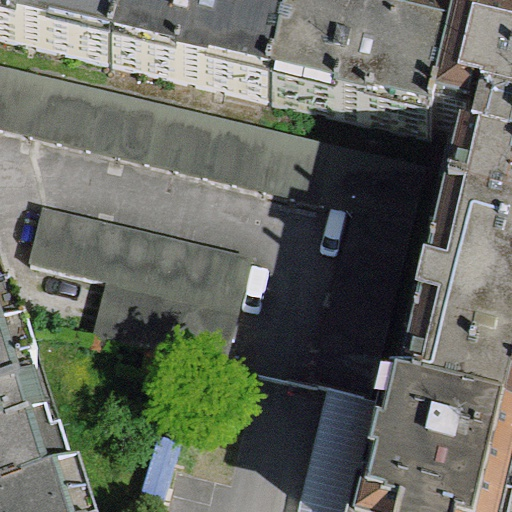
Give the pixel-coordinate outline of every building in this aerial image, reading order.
[(129,0),(0,0),(0,41),(114,69),(129,0)] [(298,0),(129,0),(114,69),(273,106),(298,0)] [(459,26),(344,0),(298,0),(273,106),(432,143),(435,130),(459,26)] [(511,38),(459,26),(435,130),(471,140),(475,124),(482,125),(476,158),(462,155),(446,220),(511,234),(511,38)] [(426,172),(0,73),(0,132),(357,217),(316,392),(327,394),(372,404),(426,172)] [(240,319),(252,264),(46,216),(34,269),(107,287),(240,319)] [(511,234),(446,220),(401,409),(511,433),(511,234)] [(228,369),(240,319),(107,287),(96,337),(228,369)] [(0,368),(28,360),(15,321),(7,324),(0,302),(0,368)] [(0,511),(40,511),(72,502),(62,469),(55,472),(32,401),(40,398),(28,360),(0,368),(0,511)] [(372,404),(327,394),(299,511),(367,511),(393,408),(372,404)] [(510,511),(511,505),(511,433),(401,409),(393,408),(367,511),(510,511)]
